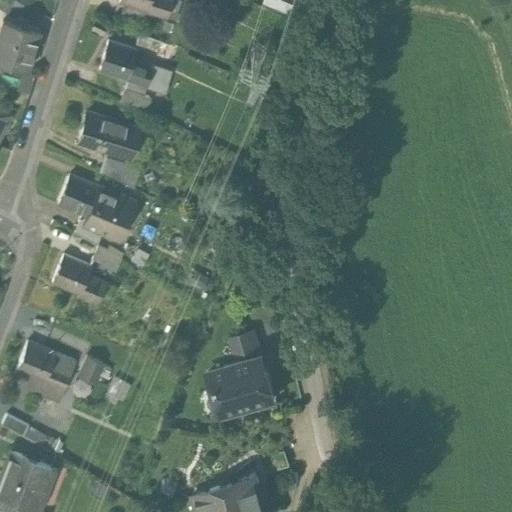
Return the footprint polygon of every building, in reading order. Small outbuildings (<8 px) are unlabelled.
[(118,0),(118,2),(146,10),(145,12),(165,18),(170,0),(118,0)] [(13,19),(0,10),(0,25),(2,20),(11,23),(13,19)] [(11,23),(2,20),(0,25),(0,63),(26,71),(39,31),(11,23)] [(168,69),(131,58),(134,48),(107,40),(99,69),(126,77),(125,80),(161,90),(168,69)] [(148,97),(122,88),(118,100),(144,110),(148,97)] [(139,128),(86,111),(77,141),(130,157),(130,156),(126,155),(135,128),(138,129),(139,128)] [(0,138),(10,120),(0,114),(0,138)] [(137,164),(104,154),(100,170),(132,185),(137,164)] [(129,198),(68,173),(56,202),(84,213),(81,220),(81,221),(99,228),(109,232),(113,223),(117,225),(123,223),(126,216),(124,211),(129,198)] [(99,228),(81,221),(81,220),(78,219),(73,231),(94,242),(99,228)] [(117,254),(95,242),(90,257),(112,269),(117,254)] [(89,265),(62,254),(51,281),(78,292),(77,294),(96,302),(105,282),(85,274),(89,265)] [(252,330),(227,338),(234,359),(241,357),(242,359),(259,354),(252,330)] [(26,341),(15,367),(41,379),(40,381),(60,390),(69,370),(49,361),(53,352),(26,341)] [(234,359),(222,363),(223,364),(208,369),(212,384),(210,385),(218,413),(240,407),(240,409),(255,404),(254,403),(273,397),(268,380),(270,380),(267,368),(265,369),(260,354),(259,354),(242,359),(241,357),(234,359)] [(27,423),(5,412),(1,423),(22,433),(27,423)] [(48,462),(9,446),(0,468),(0,488),(24,498),(32,501),(48,462)] [(213,509),(213,511),(269,511),(256,473),(230,481),(236,501),(213,509)] [(2,489),(0,495),(0,502),(10,507),(17,511),(18,511),(24,498),(2,489)] [(0,502),(0,511),(17,511),(10,507),(0,502)]
